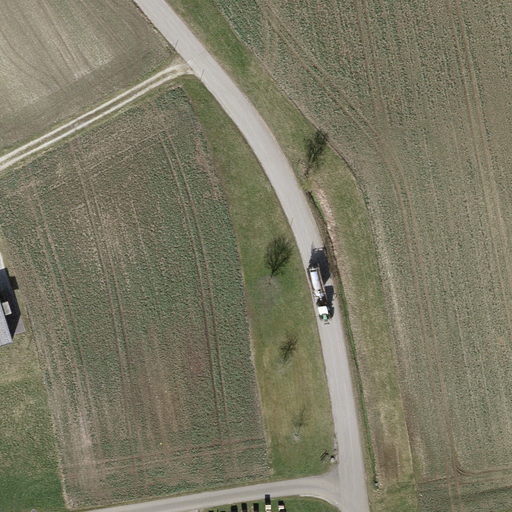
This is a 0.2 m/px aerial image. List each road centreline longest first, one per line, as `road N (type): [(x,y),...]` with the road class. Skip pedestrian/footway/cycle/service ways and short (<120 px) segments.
road 1 (unclassified): [(358,511),(338,354),(302,226),(244,116),(149,0)]
road 2 (track): [(129,511),(354,480)]
road 3 (track): [(0,161),(198,55)]
